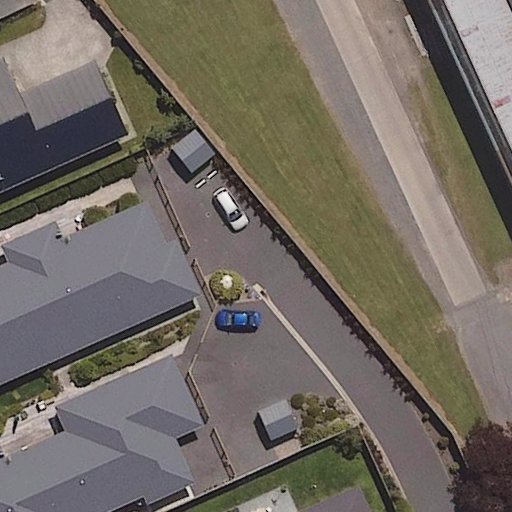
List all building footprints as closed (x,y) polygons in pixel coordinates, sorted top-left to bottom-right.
[(511,0),(465,0),(511,109),(511,0)] [(2,58),(0,58),(0,189),(125,135),(93,62),(18,95),(2,58)] [(167,245),(146,197),(58,236),(53,226),(3,248),(9,263),(0,266),(0,382),(200,295),(177,241),(167,245)] [(0,511),(107,511),(143,497),(147,506),(195,485),(175,437),(204,424),(174,353),(53,405),(64,432),(6,457),(0,444),(0,511)] [(299,511),(367,511),(356,486),(299,511)]
